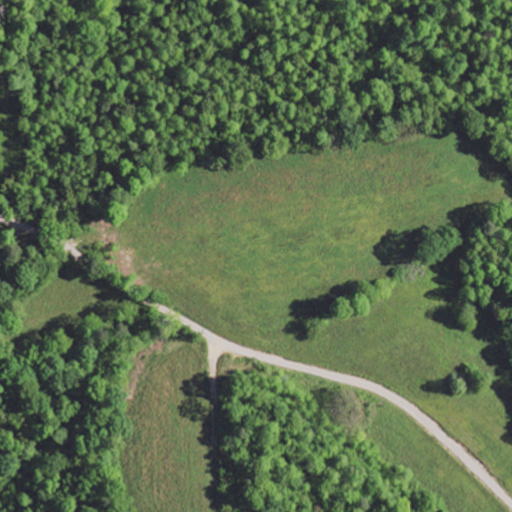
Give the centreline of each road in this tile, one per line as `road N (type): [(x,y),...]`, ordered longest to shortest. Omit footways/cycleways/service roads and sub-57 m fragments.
road 1 (track): [(174,313),(238,349),(396,398),(511,502)]
road 2 (residential): [(174,313),(0,215)]
road 3 (track): [(218,511),(213,334)]
